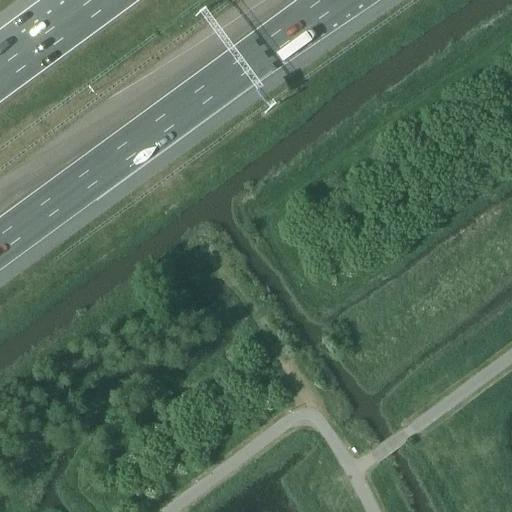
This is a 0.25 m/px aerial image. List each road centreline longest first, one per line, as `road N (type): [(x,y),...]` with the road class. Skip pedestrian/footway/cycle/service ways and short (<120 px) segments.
road 1 (motorway): [(0,245),(335,0)]
road 2 (motorway): [(104,0),(0,76)]
